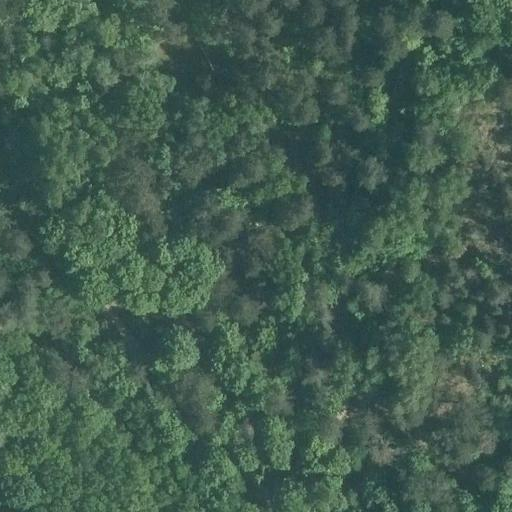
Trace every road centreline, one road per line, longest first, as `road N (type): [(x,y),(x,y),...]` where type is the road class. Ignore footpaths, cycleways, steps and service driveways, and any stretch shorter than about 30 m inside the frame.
road 1 (unknown): [(421,0),(383,183),(322,366),(290,373),(174,306),(125,293),(56,322),(16,330),(0,322)]
road 2 (unknown): [(475,511),(465,480),(371,392),(307,374)]
